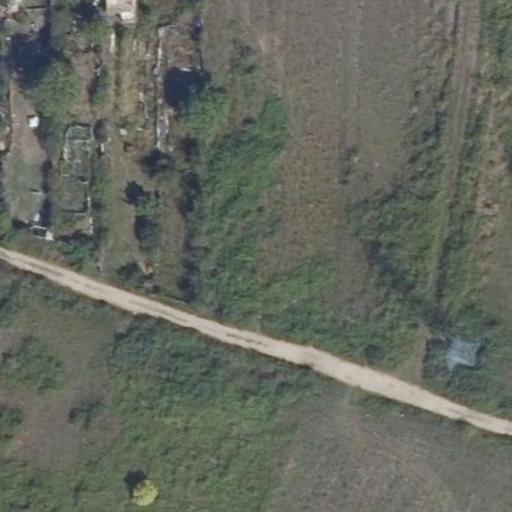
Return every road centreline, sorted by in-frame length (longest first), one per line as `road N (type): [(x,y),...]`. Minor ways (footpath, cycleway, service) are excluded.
road 1 (track): [(0,260),(511,437)]
road 2 (track): [(475,0),(417,398)]
road 3 (track): [(485,0),(511,204)]
